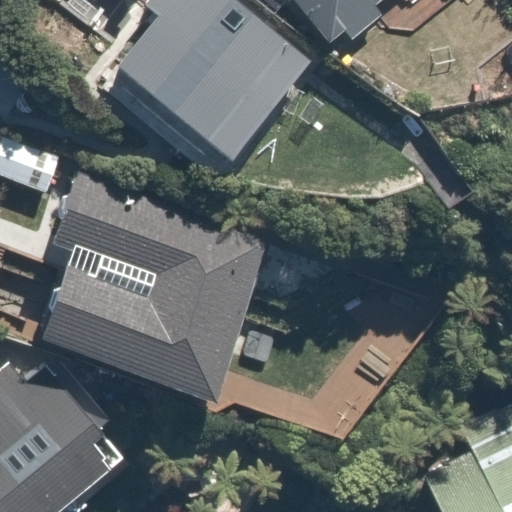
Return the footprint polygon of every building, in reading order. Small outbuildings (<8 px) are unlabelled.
[(303,67),(219,0),(154,0),(142,16),(156,28),(101,96),(210,183),(303,67)] [(277,0),(325,55),(389,0),(277,0)] [(0,116),(33,65),(0,43),(0,116)] [(46,158),(3,144),(0,153),(0,235),(18,241),(46,158)] [(211,422),(271,255),(69,184),(46,250),(76,261),(41,362),(211,422)] [(0,511),(91,511),(113,495),(88,464),(111,446),(63,385),(36,406),(11,375),(0,384),(0,511)] [(511,511),(511,415),(409,463),(432,511),(511,511)]
